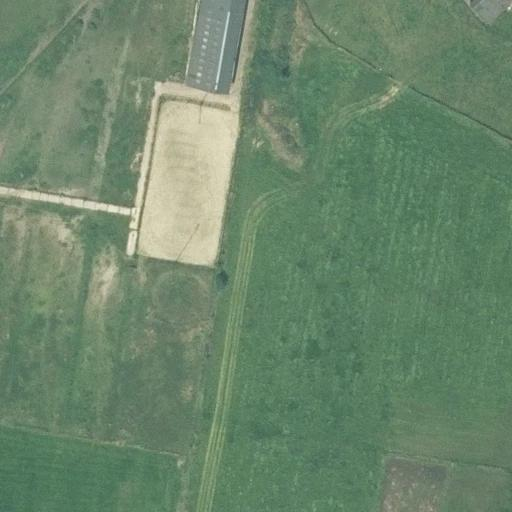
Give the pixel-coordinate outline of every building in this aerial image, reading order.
[(472,0),(469,3),(485,22),(511,0),(472,0)] [(442,24),(414,40),(421,53),(450,37),(442,24)] [(144,213),(140,236),(177,242),(181,220),(144,213)] [(140,236),(136,257),(173,263),(177,242),(140,236)] [(210,237),(208,248),(220,250),(222,239),(210,237)] [(277,238),(273,260),(310,266),(314,244),(277,238)] [(229,240),(227,251),(239,253),(241,242),(229,240)] [(208,248),(206,259),(218,261),(220,250),(208,248)] [(227,251),(225,262),(237,264),(239,253),(227,251)] [(136,257),(132,278),(169,285),(173,263),(136,257)] [(273,260),(270,281),(306,288),(310,266),(273,260)] [(132,278),(129,299),(165,306),(169,285),(132,278)] [(203,279),(201,290),(212,293),(214,282),(203,279)] [(270,281),(266,302),(302,309),(306,288),(270,281)] [(221,283),(219,294),(231,296),(233,285),(221,283)] [(201,290),(199,301),(211,304),(212,293),(201,290)] [(219,294),(217,305),(229,307),(231,296),(219,294)] [(129,299),(125,321),(161,327),(165,306),(129,299)] [(266,302),(262,324),(299,330),(302,309),(266,302)] [(125,321),(121,342),(157,348),(161,327),(125,321)] [(195,322),(193,333),(205,335),(207,324),(195,322)] [(262,324),(258,345),(295,351),(299,330),(262,324)] [(214,325),(212,336),(224,338),(226,327),(214,325)] [(193,333),(191,344),(203,346),(205,335),(193,333)] [(212,336),(210,347),(222,349),(224,338),(212,336)] [(121,342),(117,364),(154,370),(157,348),(121,342)] [(258,345),(254,366),(291,373),(295,351),(258,345)] [(188,355),(186,366),(198,368),(200,357),(188,355)] [(207,358),(205,369),(217,372),(219,361),(207,358)] [(254,366),(250,388),(287,394),(291,373),(254,366)] [(0,511),(8,511),(12,494),(0,492),(0,486),(3,469),(0,468),(0,511)] [(126,474),(120,510),(131,511),(141,511),(148,477),(126,474)] [(148,477),(141,511),(159,511),(165,480),(148,477)] [(165,480),(159,511),(176,511),(181,483),(165,480)] [(181,483),(176,511),(193,511),(198,486),(181,483)] [(198,486),(193,511),(210,511),(214,488),(198,486)] [(214,488),(210,511),(227,511),(231,491),(214,488)] [(231,491),(227,511),(244,511),(247,494),(231,491)] [(247,494),(244,511),(261,511),(264,497),(247,494)] [(264,497),(261,511),(278,511),(281,500),(264,497)] [(281,500),(278,511),(300,511),(302,503),(281,500)]
